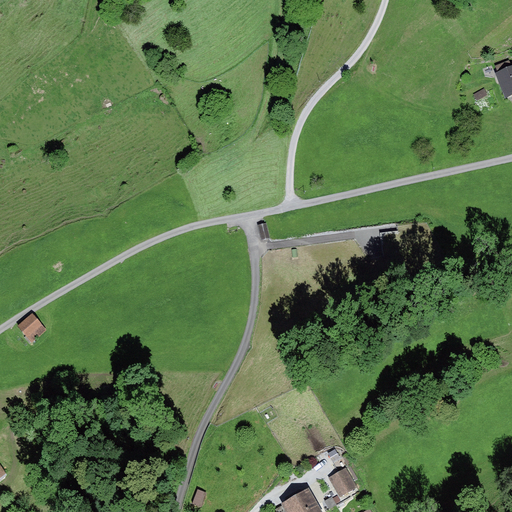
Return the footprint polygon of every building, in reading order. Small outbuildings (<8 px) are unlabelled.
[(508,98),(511,96),(511,68),(499,73),(508,98)] [(482,109),(495,103),(488,87),(475,93),(482,109)] [(266,224),(258,226),(261,240),(269,239),(266,224)] [(33,316),(19,327),(32,343),(46,331),(33,316)] [(335,450),(327,454),(333,463),(340,459),(335,450)] [(348,455),(343,457),(347,466),(352,464),(348,455)] [(347,469),(330,479),(341,498),(358,488),(347,469)] [(321,511),(308,489),(282,505),(285,511),(321,511)] [(198,490),(192,505),(201,508),(206,493),(198,490)]
